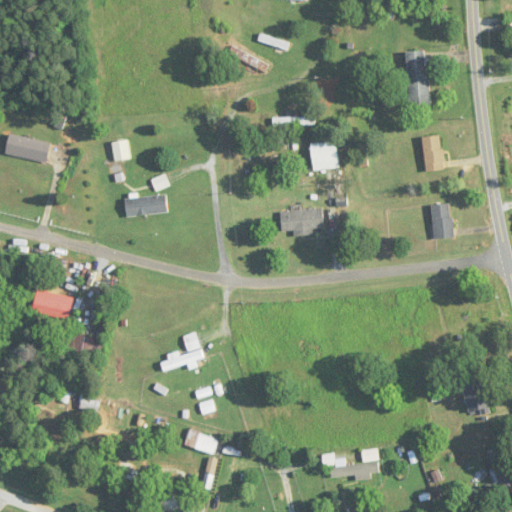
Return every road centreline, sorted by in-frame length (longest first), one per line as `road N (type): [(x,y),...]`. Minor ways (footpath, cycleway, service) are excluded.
road 1 (residential): [(0,226),(230,286),(508,259)]
road 2 (residential): [(292,511),(230,286),(206,107)]
road 3 (tertiary): [(511,272),(481,101),(474,0)]
